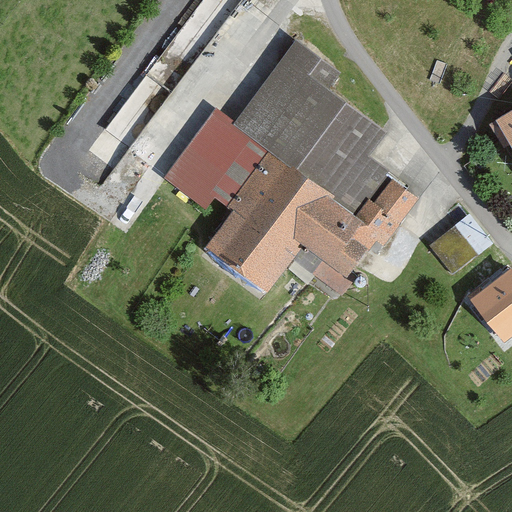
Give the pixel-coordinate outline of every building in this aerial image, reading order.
[(175,79),(234,0),(199,0),(153,63),(175,79)] [(219,105),(169,171),(231,217),(210,245),(273,292),(309,244),(355,279),(424,189),(374,151),(390,130),(331,85),(344,68),(303,37),(240,120),(219,105)] [(511,111),(502,117),(511,134),(511,111)] [(454,270),(495,237),(470,207),(430,240),(454,270)] [(511,263),(477,290),(511,334),(511,333),(511,263)]
